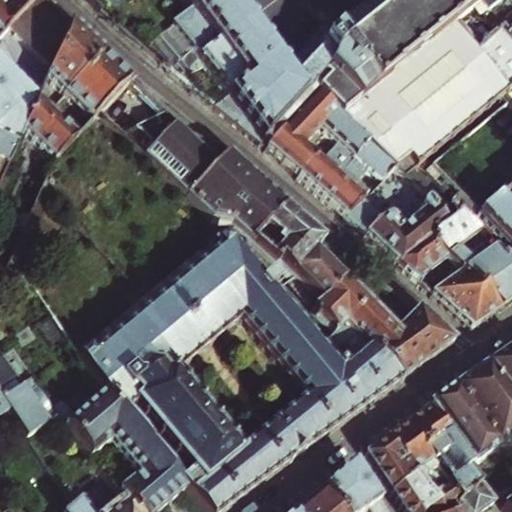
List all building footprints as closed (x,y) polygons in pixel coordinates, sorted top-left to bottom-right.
[(0,0),(0,37),(10,27),(36,0),(0,0)] [(44,1),(42,0),(36,0),(10,27),(50,65),(69,25),(59,15),(44,1)] [(293,178),(310,158),(297,146),(318,124),(352,155),(365,141),(392,165),(395,167),(423,143),(432,155),(511,89),(511,46),(500,32),(479,49),(456,22),(483,0),(367,0),(330,31),(326,26),(294,58),(291,57),(248,0),(181,0),(187,8),(159,28),(156,24),(146,31),(150,36),(147,38),(148,41),(148,46),(145,51),(178,79),(185,70),(200,64),(222,93),(208,104),(254,143),(293,178)] [(497,27),(511,13),(511,0),(483,0),(456,22),(479,49),(500,32),(497,27)] [(308,4),(303,7),(318,26),(323,23),(308,4)] [(511,13),(497,27),(500,32),(511,46),(511,13)] [(64,100),(103,58),(77,33),(69,25),(50,65),(44,80),(64,100)] [(116,70),(103,58),(64,100),(86,121),(126,80),(116,70)] [(0,175),(20,131),(37,95),(0,59),(0,175)] [(54,111),(37,95),(20,131),(51,159),(75,133),(54,111)] [(209,158),(173,124),(140,158),(208,223),(232,228),(250,245),(265,229),(270,234),(288,215),(284,212),(286,209),(264,193),(260,190),(226,155),(220,153),(207,146),(204,148),(212,155),(209,158)] [(324,204),(340,219),(357,203),(362,197),(348,184),(365,167),(379,180),(392,165),(365,141),(352,155),(337,172),(331,178),(327,174),(310,158),(293,178),(324,204)] [(395,167),(392,165),(379,180),(418,216),(406,225),(394,213),(388,212),(379,222),(357,203),(340,219),(371,246),(394,266),(425,243),(441,231),(427,209),(437,202),(395,167)] [(333,168),(327,174),(331,178),(337,172),(333,168)] [(0,294),(14,285),(8,275),(24,241),(27,242),(47,196),(39,186),(21,226),(2,266),(0,269),(0,294)] [(511,219),(511,218),(495,200),(478,213),(511,249),(511,219)] [(471,230),(437,202),(427,209),(441,231),(425,243),(448,263),(455,269),(459,273),(462,265),(455,259),(449,257),(469,240),(471,243),(477,244),(480,241),(471,230)] [(320,243),(288,215),(270,234),(272,236),(257,252),(272,267),(307,308),(338,282),(310,255),(317,247),(320,243)] [(298,457),(399,384),(338,325),(327,334),(322,337),(318,341),(276,291),(277,290),(271,282),(263,289),(222,240),(212,248),(208,244),(84,346),(87,352),(75,360),(98,398),(182,493),(198,511),(226,511),(272,476),(298,457)] [(409,279),(420,289),(428,282),(421,276),(438,263),(442,267),(436,273),(440,277),(449,271),(444,266),(448,263),(425,243),(394,266),(409,279)] [(511,276),(507,270),(489,251),(460,273),(500,312),(511,302),(511,276)] [(451,272),(455,269),(448,263),(444,266),(449,271),(451,272)] [(460,273),(428,296),(443,309),(470,332),(471,333),(488,321),(500,312),(460,273)] [(307,308),(327,334),(338,325),(399,384),(428,364),(452,346),(405,303),(395,312),(396,322),(385,330),(338,282),(307,308)] [(492,367),(484,372),(511,407),(511,353),(508,356),(492,367)] [(20,388),(0,358),(0,414),(6,410),(26,439),(53,421),(48,413),(27,383),(20,388)] [(469,382),(453,392),(497,451),(511,440),(511,407),(484,372),(469,382)] [(435,405),(428,410),(471,469),(467,471),(479,487),(463,498),(442,511),(487,511),(498,504),(473,467),(497,451),(453,392),(435,405)] [(69,423),(63,429),(93,468),(125,508),(128,511),(160,511),(166,507),(182,493),(98,398),(69,423)] [(69,423),(59,407),(48,413),(53,421),(55,420),(63,429),(69,423)] [(471,469),(428,410),(418,417),(407,425),(440,468),(445,474),(458,464),(461,468),(467,471),(471,469)] [(440,468),(407,425),(396,432),(385,441),(415,479),(442,511),(463,498),(452,483),(451,481),(437,492),(430,484),(429,476),(440,468)] [(375,450),(365,459),(391,497),(415,479),(385,441),(383,442),(384,443),(375,450)] [(93,468),(87,473),(117,511),(96,511),(85,497),(73,505),(77,510),(78,511),(128,511),(125,508),(93,468)] [(378,511),(351,470),(336,483),(321,495),(332,511),(378,511)] [(479,487),(467,471),(452,483),(463,498),(479,487)] [(442,511),(415,479),(391,497),(401,511),(400,511),(442,511)] [(305,508),(300,511),(332,511),(321,495),(305,508)] [(511,511),(511,502),(503,509),(505,511),(511,511)]
